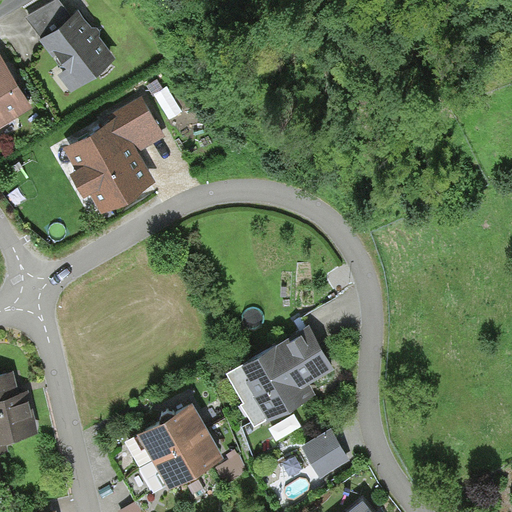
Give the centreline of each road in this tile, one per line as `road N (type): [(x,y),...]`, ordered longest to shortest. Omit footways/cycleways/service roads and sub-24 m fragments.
road 1 (residential): [(28,287),(170,209),(212,195),(287,199),(321,217),(344,240),(365,283),(373,324),(368,428),(380,466),(419,511)]
road 2 (residential): [(89,511),(28,287)]
